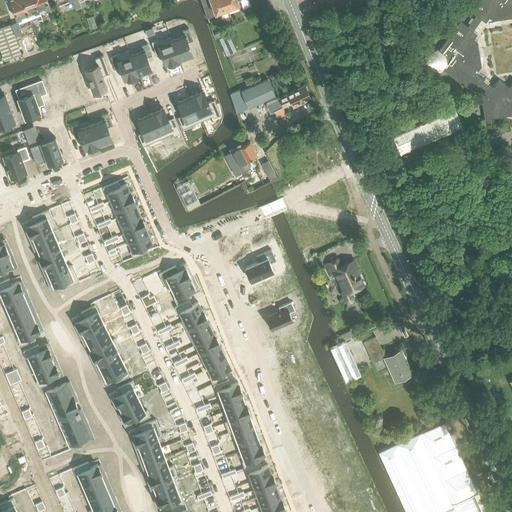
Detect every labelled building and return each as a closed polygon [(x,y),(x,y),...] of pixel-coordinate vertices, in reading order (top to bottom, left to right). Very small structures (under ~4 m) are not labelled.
[(22,0),(10,0),(17,18),(18,21),(20,27),(31,23),(30,18),(28,14),(22,0)] [(35,0),(22,0),(28,14),(30,18),(31,23),(42,19),(41,15),(39,10),(35,0)] [(35,0),(39,10),(41,15),(42,19),(53,15),(50,6),(48,2),(54,0),(35,0)] [(54,0),(57,6),(69,2),(72,1),(75,9),(81,7),(78,0),(54,0)] [(200,0),(204,10),(207,18),(216,15),(217,18),(219,18),(220,20),(229,17),(225,8),(227,8),(223,0),(200,0)] [(236,0),(237,1),(239,0),(240,0),(243,9),(251,6),(251,5),(248,0),(236,0)] [(511,0),(474,0),(468,9),(475,15),(467,26),(460,21),(438,50),(437,49),(423,58),(424,65),(440,69),(441,68),(470,90),(469,90),(467,93),(466,97),(465,104),(464,107),(462,110),(459,112),(457,113),(454,107),(435,115),(434,113),(427,116),(428,118),(415,124),(413,118),(402,123),(404,128),(392,134),(400,153),(405,150),(436,136),(437,139),(444,136),(443,134),(462,125),(459,118),(462,117),(464,115),(466,113),(469,109),(470,107),(471,104),(471,101),(471,98),(472,96),(474,93),(480,85),(486,89),(481,96),(484,119),(511,114),(511,0)] [(92,15),(86,18),(90,29),(96,27),(92,15)] [(18,21),(11,23),(15,34),(22,32),(20,27),(18,21)] [(0,26),(0,47),(4,59),(8,58),(9,61),(24,56),(22,52),(21,53),(11,23),(0,26)] [(172,39),(171,39),(178,60),(192,55),(187,42),(193,40),(188,28),(182,30),(183,35),(172,39)] [(158,39),(151,41),(156,55),(161,53),(166,65),(168,64),(169,66),(178,63),(177,60),(178,60),(171,39),(172,39),(171,37),(158,41),(158,39)] [(131,54),(130,54),(138,75),(151,70),(146,57),(151,54),(147,43),(141,45),(142,49),(131,54)] [(129,49),(110,56),(114,68),(120,66),(125,79),(138,75),(130,54),(131,54),(129,49)] [(97,65),(85,70),(93,92),(94,92),(94,93),(105,89),(105,88),(106,87),(102,75),(109,73),(103,55),(94,58),(97,65)] [(248,108),(275,95),(268,78),(240,91),(248,108)] [(30,94),(18,98),(25,118),(29,117),(29,119),(37,116),(36,114),(40,113),(35,101),(42,98),(40,94),(46,92),(41,80),(27,85),(30,94)] [(278,97),(266,103),(270,113),(273,111),(276,118),(277,117),(278,118),(284,116),(286,115),(283,107),(291,104),(292,107),(310,99),(304,85),(278,97)] [(203,90),(190,96),(201,120),(212,115),(213,117),(220,114),(214,99),(208,102),(203,90)] [(0,126),(14,121),(4,95),(0,96),(0,126)] [(190,96),(177,101),(183,114),(177,117),(182,128),(201,120),(190,96)] [(163,107),(150,113),(161,138),(172,133),(173,136),(180,133),(173,117),(168,119),(163,107)] [(103,119),(91,124),(98,144),(111,140),(106,126),(112,124),(108,112),(101,115),(103,119)] [(150,113),(137,118),(143,132),(137,134),(142,146),(161,138),(150,113)] [(77,124),(71,126),(75,138),(81,136),(85,149),(98,144),(91,124),(79,128),(77,124)] [(28,142),(35,140),(30,127),(23,129),(28,142)] [(55,137),(29,146),(36,163),(46,160),(47,164),(63,158),(55,137)] [(250,141),(224,155),(235,175),(250,168),(246,161),(257,155),(250,141)] [(18,151),(3,157),(6,165),(5,165),(7,171),(8,170),(11,178),(26,172),(22,160),(30,157),(25,145),(17,149),(18,151)] [(268,160),(262,164),(270,179),(276,176),(268,160)] [(220,192),(236,183),(232,176),(216,184),(220,192)] [(117,180),(102,187),(105,193),(107,192),(111,200),(130,192),(130,191),(126,183),(120,186),(117,180)] [(187,180),(176,186),(188,210),(200,203),(187,180)] [(111,200),(108,201),(112,209),(134,200),(134,201),(134,200),(130,191),(130,192),(111,200)] [(134,200),(112,209),(116,218),(118,217),(137,208),(134,201),(134,200)] [(137,208),(118,217),(121,225),(141,217),(140,216),(137,208)] [(34,222),(26,225),(31,236),(32,236),(32,235),(51,227),(51,228),(56,226),(49,209),(32,216),(34,222)] [(314,218),(307,219),(308,223),(318,221),(317,212),(313,213),(314,218)] [(141,217),(121,225),(125,233),(144,225),(144,226),(145,225),(141,216),(140,216),(141,217)] [(310,228),(313,234),(328,228),(325,222),(310,228)] [(125,233),(122,234),(126,243),(129,242),(128,241),(148,233),(144,226),(144,225),(125,233)] [(51,227),(32,235),(32,236),(36,245),(55,237),(51,228),(51,227)] [(148,233),(128,241),(129,242),(132,249),(130,250),(132,257),(147,250),(145,245),(152,242),(148,233)] [(55,237),(36,245),(40,255),(59,247),(55,237)] [(0,256),(8,253),(8,254),(9,253),(4,242),(0,244),(0,256)] [(40,255),(39,255),(44,266),(44,265),(64,257),(59,247),(40,255)] [(258,261),(245,267),(250,280),(273,270),(270,263),(276,260),(271,249),(256,256),(258,261)] [(8,253),(0,256),(0,275),(7,272),(6,270),(5,267),(12,264),(8,254),(8,253)] [(64,257),(44,265),(48,275),(68,267),(68,266),(64,257)] [(352,296),(350,290),(363,284),(357,271),(355,272),(349,260),(340,264),(337,258),(324,264),(330,275),(335,273),(343,290),(340,291),(344,299),(346,301),(348,302),(352,300),(352,298),(352,296)] [(68,267),(48,275),(53,285),(60,283),(62,288),(79,281),(72,265),(68,266),(68,267)] [(175,265),(159,273),(166,288),(190,277),(185,267),(178,270),(175,265)] [(190,277),(166,288),(167,289),(171,287),(175,296),(173,297),(176,303),(191,296),(188,290),(194,287),(190,278),(190,277)] [(9,278),(0,281),(0,298),(2,303),(4,302),(4,301),(23,293),(22,290),(22,289),(19,281),(19,280),(11,283),(10,280),(9,278)] [(255,291),(254,292),(257,300),(258,299),(261,304),(274,299),(277,305),(293,298),(290,291),(283,294),(277,282),(255,291)] [(23,293),(4,301),(4,302),(9,314),(28,305),(23,294),(23,293)] [(149,297),(143,300),(145,306),(156,300),(153,295),(149,297)] [(189,299),(174,306),(177,312),(180,311),(183,319),(202,310),(202,309),(198,301),(191,305),(189,299)] [(280,310),(266,316),(272,329),(292,320),(289,312),(295,310),(291,301),(278,306),(280,310)] [(83,317),(76,320),(81,331),(82,330),(102,320),(95,304),(80,311),(83,317)] [(28,305),(9,314),(14,325),(15,326),(34,317),(33,317),(28,305)] [(183,319),(181,320),(185,328),(206,318),(207,318),(203,309),(202,309),(202,310),(183,319)] [(14,325),(12,326),(20,345),(28,341),(35,339),(34,336),(33,333),(40,330),(40,329),(40,330),(36,321),(35,321),(34,317),(15,326),(14,325)] [(206,318),(185,328),(189,336),(210,326),(206,318)] [(102,320),(82,330),(86,340),(107,330),(102,320)] [(210,326),(189,336),(194,345),(196,344),(195,343),(214,334),(214,333),(210,326)] [(107,330),(86,340),(91,349),(91,350),(112,339),(107,330)] [(214,334),(195,343),(196,344),(199,351),(218,342),(219,342),(215,333),(214,333),(214,334)] [(346,338),(344,333),(338,335),(340,341),(346,338)] [(372,359),(383,354),(375,336),(364,342),(372,359)] [(91,349),(90,349),(95,360),(96,360),(96,359),(117,349),(119,348),(114,338),(112,339),(91,350),(91,349)] [(346,380),(361,373),(345,340),(330,347),(346,380)] [(218,342),(199,351),(203,359),(222,350),(218,342)] [(38,344),(23,350),(26,358),(29,357),(33,367),(52,359),(51,355),(47,346),(40,349),(38,344)] [(117,349),(96,359),(96,360),(101,369),(122,359),(117,349)] [(222,350),(203,359),(207,367),(226,358),(222,350)] [(395,381),(411,373),(400,350),(384,357),(395,381)] [(226,358),(207,367),(211,375),(209,376),(212,382),(227,375),(224,370),(230,367),(226,358)] [(52,359),(33,367),(38,379),(36,380),(38,386),(53,380),(51,374),(58,371),(54,362),(54,363),(52,359)] [(122,359),(101,369),(106,379),(112,376),(115,381),(129,374),(122,359)] [(289,378),(281,381),(287,395),(310,385),(303,367),(287,373),(289,378)] [(16,368),(5,373),(8,378),(19,373),(16,368)] [(19,373),(8,378),(10,384),(21,379),(19,373)] [(228,379),(213,384),(219,401),(222,400),(221,400),(241,392),(241,393),(242,393),(238,381),(230,384),(228,379)] [(120,392),(113,396),(118,405),(118,404),(120,408),(139,398),(133,387),(135,386),(132,380),(118,387),(120,392)] [(66,383),(46,392),(51,405),(72,396),(66,383)] [(241,392),(221,400),(222,400),(225,410),(245,402),(241,393),(241,392)] [(72,396),(51,405),(57,418),(77,409),(78,409),(73,397),(72,395),(72,396)] [(139,398),(120,408),(122,411),(121,411),(125,420),(133,417),(135,422),(150,415),(146,409),(144,410),(139,398)] [(245,402),(225,410),(229,419),(229,420),(248,413),(249,413),(246,404),(245,402)] [(77,409),(57,418),(63,431),(83,422),(78,409),(77,409)] [(229,419),(224,421),(228,432),(233,430),(252,423),(249,413),(248,413),(229,420),(229,419)] [(140,430),(133,433),(137,444),(138,444),(137,443),(157,436),(157,437),(162,435),(155,418),(138,425),(140,430)] [(444,420),(378,451),(405,511),(438,511),(453,505),(452,502),(470,494),(477,491),(444,420)] [(83,422),(63,431),(69,444),(71,443),(75,442),(77,443),(82,441),(83,438),(89,436),(83,422)] [(252,423),(233,430),(237,440),(256,433),(252,423)] [(256,433),(237,440),(240,450),(260,443),(256,433)] [(157,436),(137,443),(138,444),(141,453),(161,446),(157,437),(157,436)] [(260,443),(240,450),(244,460),(242,461),(244,467),(259,461),(257,456),(265,453),(260,442),(260,443)] [(161,446),(141,453),(145,463),(164,456),(161,446)] [(341,454),(317,464),(323,478),(329,475),(331,480),(335,478),(337,484),(351,478),(341,454)] [(164,456),(145,463),(148,473),(149,474),(168,466),(164,456)] [(87,461),(73,467),(75,474),(78,473),(83,485),(102,476),(100,473),(101,472),(97,464),(97,463),(90,466),(88,463),(87,461)] [(259,461),(244,467),(249,481),(252,480),(251,480),(271,473),(271,472),(268,464),(261,466),(259,461)] [(148,473),(152,484),(153,484),(174,476),(177,475),(173,464),(168,466),(149,474),(148,473)] [(271,473),(251,480),(252,480),(255,489),(274,481),(274,482),(275,482),(272,472),(271,472),(271,473)] [(102,476),(83,485),(88,497),(107,488),(102,476)] [(174,476),(153,484),(156,493),(156,494),(178,486),(174,476)] [(274,481),(255,489),(258,496),(258,497),(277,490),(274,482),(274,481)] [(156,493),(155,494),(159,505),(167,502),(169,507),(184,501),(178,486),(156,494),(156,493)] [(107,488),(88,497),(93,508),(93,509),(112,501),(107,488)] [(258,496),(255,497),(259,507),(261,506),(261,505),(280,498),(277,490),(258,497),(258,496)] [(453,505),(438,511),(478,511),(470,494),(452,502),(453,505)] [(0,507),(1,509),(0,509),(0,511),(17,511),(13,504),(16,503),(13,497),(0,502),(0,507)] [(280,498),(261,505),(261,506),(263,511),(268,511),(283,507),(284,507),(285,507),(281,497),(280,498)] [(93,508),(88,510),(89,511),(118,511),(115,504),(114,504),(112,501),(93,509),(93,508)] [(170,511),(187,511),(184,502),(184,501),(169,507),(170,511)]
